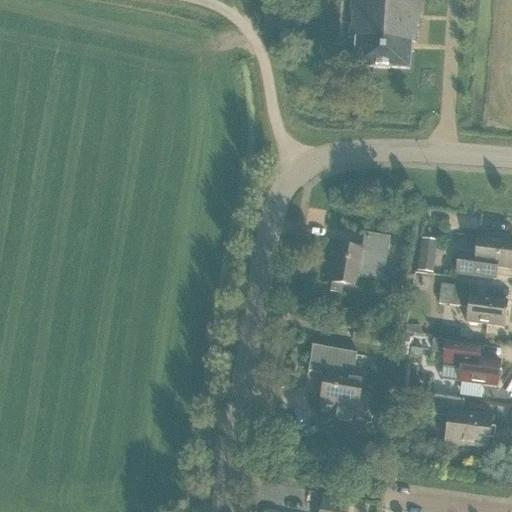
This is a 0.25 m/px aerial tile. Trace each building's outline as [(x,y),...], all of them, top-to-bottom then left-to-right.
[(415,27),(418,27),(419,0),(350,0),(348,40),(355,40),(353,67),(373,68),(373,69),(389,70),(389,69),(409,70),(411,44),(414,44),(415,27)] [(358,274),(383,279),(390,238),(364,234),(361,251),(326,245),(319,282),(331,284),(330,293),(342,295),(343,286),(356,288),(358,274)] [(459,251),(455,275),(495,280),(497,269),(511,271),(511,266),(511,243),(477,239),(475,253),(459,251)] [(417,272),(431,274),(433,257),(419,255),(417,272)] [(478,286),(454,283),(454,286),(440,284),(437,304),(451,305),(451,307),(468,309),(466,323),(504,328),(507,302),(476,298),(478,286)] [(354,328),(352,342),(384,346),(385,344),(386,332),(354,328)] [(386,332),(385,344),(401,346),(402,334),(386,332)] [(433,340),(431,352),(445,354),(443,366),(460,369),(458,382),(458,383),(496,388),(499,362),(480,359),(481,347),(481,346),(446,342),(433,340)] [(339,420),(349,421),(352,419),(353,415),(356,416),(358,404),(367,406),(369,394),(360,393),(362,380),(349,378),(353,354),(312,347),(308,372),(324,375),(319,410),(337,413),(336,416),(339,420)] [(410,349),(410,357),(422,358),(423,350),(410,349)] [(444,444),(488,450),(492,418),(462,414),(463,401),(434,397),(432,415),(448,417),(444,444)] [(343,511),(345,504),(322,500),(320,511),(343,511)]
